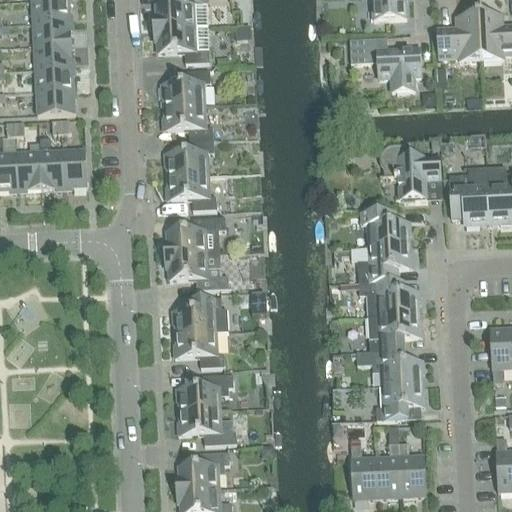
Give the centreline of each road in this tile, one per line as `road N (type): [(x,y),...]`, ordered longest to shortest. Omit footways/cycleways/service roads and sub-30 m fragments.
road 1 (residential): [(468,511),(455,287),(481,267),(511,265)]
road 2 (residential): [(109,247),(119,269),(133,511)]
road 3 (residential): [(109,247),(132,200),(122,0)]
